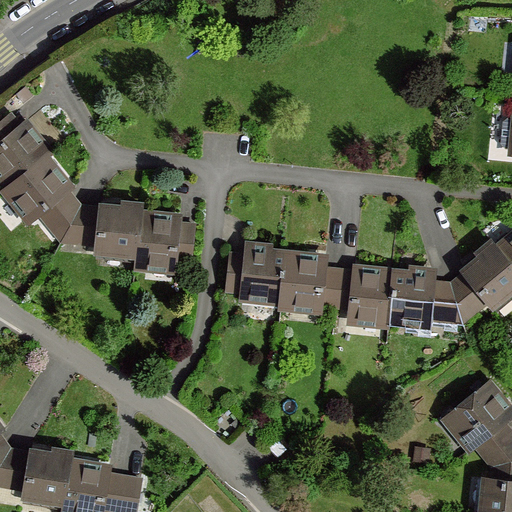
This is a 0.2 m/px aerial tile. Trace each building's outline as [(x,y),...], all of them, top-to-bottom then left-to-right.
[(92,201),(27,119),(0,140),(0,152),(59,227),(92,201)] [(199,211),(104,197),(96,252),(191,265),(199,211)] [(511,294),(511,235),(461,274),(255,244),(248,296),(468,328),(511,294)] [(511,511),(511,417),(490,389),(452,418),(488,466),(480,511),(511,511)] [(10,425),(0,411),(0,484),(28,486),(34,455),(10,425)] [(91,511),(143,511),(153,466),(36,443),(34,455),(28,486),(25,499),(91,511)]
